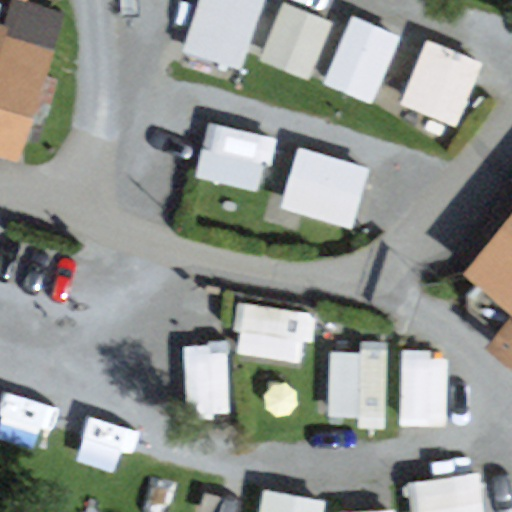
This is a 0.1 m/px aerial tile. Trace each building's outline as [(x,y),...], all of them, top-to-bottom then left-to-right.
[(0,148),(25,156),(68,11),(30,0),(14,0),(10,17),(0,14),(0,148)] [(198,0),(186,53),(245,67),(260,0),(198,0)] [(284,0),(261,54),(311,76),(336,18),(294,0),(284,0)] [(324,79),(373,99),(402,31),(353,10),(324,79)] [(431,34),(393,112),(448,139),(486,61),(431,34)] [(208,122),(201,176),(265,184),(272,130),(208,122)] [(353,226),(372,164),(298,142),(280,204),(353,226)] [(511,364),(511,194),(458,264),(470,273),(457,290),(458,307),(488,330),(480,340),(511,364)] [(243,299),(236,349),(308,359),(316,309),(243,299)] [(388,345),(332,343),(330,413),(385,415),(388,345)] [(486,511),(483,469),(411,474),(414,511),(486,511)] [(259,511),(325,511),(328,495),(264,484),(259,511)]
